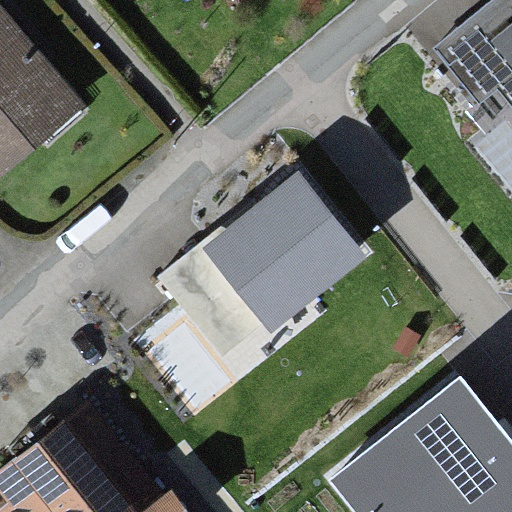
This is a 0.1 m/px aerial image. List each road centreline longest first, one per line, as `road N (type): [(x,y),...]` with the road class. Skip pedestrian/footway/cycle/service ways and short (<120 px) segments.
road 1 (residential): [(0,327),(409,0)]
road 2 (unknown): [(303,85),(511,349)]
